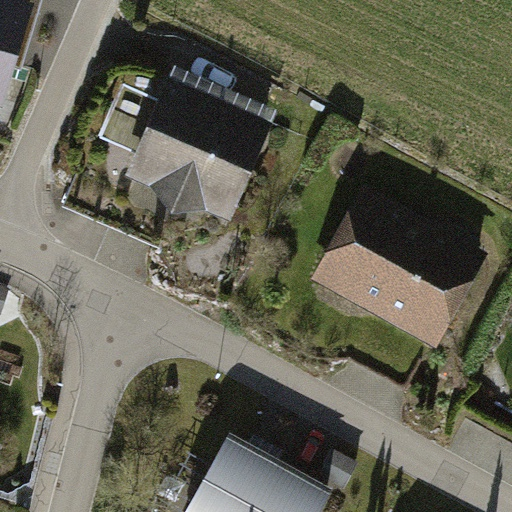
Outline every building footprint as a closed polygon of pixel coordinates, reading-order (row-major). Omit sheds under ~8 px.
[(0,0),(0,109),(5,111),(18,71),(23,73),(44,0),(0,0)] [(235,225),(278,126),(172,80),(129,178),(152,189),(174,219),(207,213),(235,225)] [(438,352),(491,256),(366,187),(313,283),(438,352)] [(190,511),(326,511),(336,494),(232,437),(190,511)] [(361,464),(334,449),(320,475),(346,490),(361,464)]
